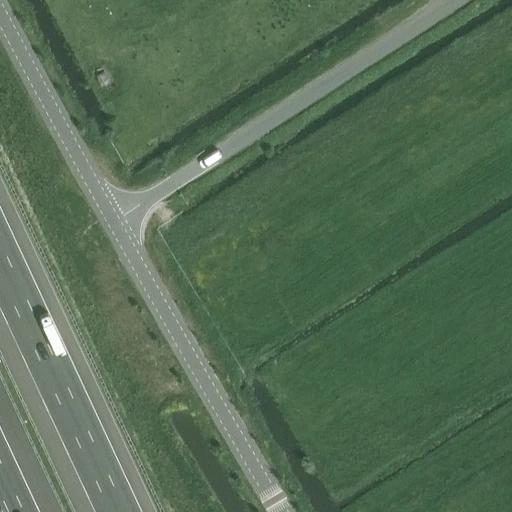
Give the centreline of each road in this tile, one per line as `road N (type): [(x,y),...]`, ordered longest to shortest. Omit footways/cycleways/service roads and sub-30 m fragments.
road 1 (unclassified): [(114,222),(455,0)]
road 2 (unclassified): [(281,511),(114,222)]
road 3 (motorway): [(114,511),(0,266)]
road 4 (unclassified): [(114,222),(0,13)]
